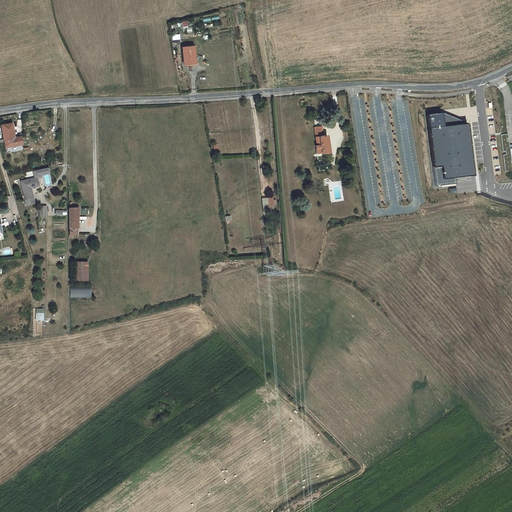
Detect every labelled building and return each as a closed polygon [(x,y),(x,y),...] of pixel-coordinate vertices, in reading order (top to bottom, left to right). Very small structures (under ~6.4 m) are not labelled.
[(193,46),(183,48),(186,66),(197,64),(193,46)] [(440,114),(426,116),(436,188),(457,186),(454,178),(469,175),(464,125),(441,127),(440,114)] [(22,134),(15,135),(13,120),(3,122),(6,141),(7,150),(24,147),(22,134)] [(320,127),(314,128),(317,145),(315,145),(317,155),(331,152),(329,136),(322,137),(320,127)] [(507,134),(499,135),(501,152),(504,151),(505,155),(502,155),(504,172),(511,170),(510,161),(511,160),(511,144),(509,145),(508,140),(506,141),(506,139),(508,138),(507,134)] [(49,167),(40,169),(41,177),(50,175),(49,167)] [(33,171),(35,180),(38,180),(42,179),(41,177),(40,169),(33,171)] [(21,183),(26,207),(35,206),(31,190),(39,188),(38,180),(35,180),(21,183)] [(477,181),(457,182),(458,192),(478,191),(477,181)] [(274,208),(273,198),(263,199),(264,209),(274,208)] [(78,207),(67,208),(68,237),(77,237),(76,219),(79,219),(78,207)] [(74,262),(74,281),(88,281),(87,261),(74,262)] [(92,287),(69,287),(69,297),(92,297),(92,287)] [(43,321),(44,309),(36,309),(35,321),(43,321)]
